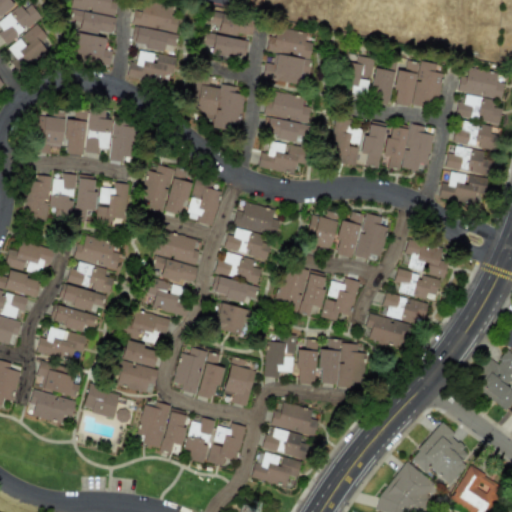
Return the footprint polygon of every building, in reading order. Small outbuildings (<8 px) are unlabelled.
[(0,0),(0,12),(11,4),(7,0),(0,0)] [(22,0),(0,20),(0,38),(6,45),(38,16),(23,0),(22,0)] [(114,17),(112,17),(115,0),(69,0),(68,7),(70,8),(66,28),(110,36),(114,17)] [(175,17),(169,16),(170,5),(133,1),(130,26),(174,31),(175,17)] [(215,32),(234,37),(234,34),(245,37),(249,19),(210,10),(207,23),(217,25),(215,32)] [(5,48),(13,57),(8,62),(17,72),(43,48),(38,42),(44,36),(33,24),(5,48)] [(161,51),(163,44),(173,46),(175,35),(132,25),(128,43),(161,51)] [(260,78),(296,84),(298,71),(305,73),(310,42),(303,41),(304,32),(270,26),(266,50),(272,52),(270,63),(263,62),(260,78)] [(107,65),(110,50),(101,49),(103,38),(75,33),(70,58),(107,65)] [(245,41),(204,33),(200,52),(242,60),(245,41)] [(155,54),(154,62),(150,62),(151,53),(136,51),(134,63),(127,61),(125,76),(169,83),(173,56),(155,54)] [(372,59),(356,55),(354,63),(351,63),(344,92),(364,97),(372,59)] [(372,68),(369,102),(387,104),(392,60),(383,59),(382,69),(372,68)] [(440,74),(432,73),(434,64),(404,59),(403,68),(396,67),(390,102),(435,109),(440,74)] [(496,124),(499,108),(489,107),(490,98),(498,100),(502,82),(494,81),(496,72),(466,67),(464,78),(457,76),(455,92),(463,93),(462,103),(455,101),(453,116),(496,124)] [(241,95),(232,94),(233,86),(218,84),(217,86),(207,84),(208,77),(194,74),(188,114),(211,118),(210,128),(234,132),(241,95)] [(270,101),(263,100),(261,116),(305,122),(307,107),(300,106),(302,96),(272,92),(270,101)] [(34,115),(32,152),(47,153),(47,147),(60,147),(61,110),(47,109),(47,116),(34,115)] [(133,123),(102,120),(103,112),(72,109),(71,120),(64,119),(60,153),(81,155),(81,152),(96,154),(96,148),(107,149),(106,161),(121,162),(121,156),(130,157),(133,123)] [(304,126),(264,116),(260,134),(292,142),(294,135),(302,136),(304,126)] [(382,123),(362,120),(361,129),(347,127),(348,120),(332,117),(326,161),(376,168),(382,123)] [(490,126),(455,120),(451,143),(493,150),(496,135),(488,133),(490,126)] [(431,135),(422,133),(423,126),(407,124),(406,129),(386,126),(380,166),(398,169),(398,168),(416,171),(417,163),(426,164),(431,135)] [(301,164),(304,148),(267,140),(265,153),(258,152),(255,167),(291,174),(294,162),(301,164)] [(442,168),(485,175),(487,160),(480,158),(481,150),(446,145),(442,168)] [(144,171),(137,207),(180,216),(187,182),(182,181),(184,170),(155,164),(153,173),(144,171)] [(436,197),(479,205),(484,177),(441,170),(436,197)] [(43,220),(45,207),(54,208),(53,215),(69,217),(71,198),(73,175),(59,173),(59,179),(49,178),(49,177),(25,174),(21,218),(43,220)] [(83,220),(84,209),(90,210),(94,177),(76,175),(70,219),(83,220)] [(210,181),(193,177),(184,219),(211,225),(218,191),(208,188),(210,181)] [(97,187),(93,224),(109,225),(110,218),(122,219),(126,184),(111,182),(111,188),(97,187)] [(270,218),(272,209),(243,202),(240,212),(234,211),(230,224),(273,236),(277,220),(270,218)] [(379,256),(385,227),(377,226),(379,217),(348,210),(346,222),(339,220),(332,253),(350,258),(351,255),(366,259),(367,253),(379,256)] [(301,250),(313,253),(315,246),(326,249),(334,220),(310,214),(301,250)] [(264,259),(268,244),(258,242),(260,234),(233,227),(231,235),(224,233),(221,248),(264,259)] [(194,265),(199,239),(162,232),(161,238),(155,236),(147,276),(181,282),(182,281),(192,283),(195,265),(194,265)] [(75,242),(71,258),(113,270),(118,253),(110,251),(112,243),(83,235),(80,243),(75,242)] [(440,247),(405,239),(399,266),(420,271),(419,275),(394,269),(391,282),(397,283),(395,293),(424,299),(425,294),(433,296),(438,278),(441,279),(445,263),(437,261),(440,247)] [(51,249),(17,241),(15,251),(6,249),(2,266),(44,276),(51,249)] [(251,259),(218,250),(212,272),(254,284),(258,268),(250,266),(251,259)] [(64,282),(107,293),(111,278),(102,276),(104,269),(70,260),(64,282)] [(325,275),(283,264),(272,306),(308,316),(310,306),(316,307),(325,275)] [(39,279),(5,271),(4,277),(0,276),(0,289),(34,298),(39,279)] [(256,288),(213,274),(208,290),(217,293),(216,296),(240,303),(243,296),(252,299),(256,288)] [(357,281),(329,274),(318,317),(334,321),(336,314),(348,317),(357,281)] [(182,316),(188,288),(148,278),(142,301),(149,303),(148,308),(182,316)] [(89,304),(100,307),(103,295),(60,284),(55,301),(88,310),(89,304)] [(0,314),(19,320),(25,297),(0,290),(0,314)] [(424,301),(382,294),(380,306),(384,307),(382,317),(421,324),(424,301)] [(237,335),(245,310),(218,302),(210,327),(237,335)] [(78,331),(81,324),(92,327),(95,316),(52,304),(48,319),(61,323),(60,326),(78,331)] [(163,334),(167,319),(127,308),(119,335),(153,344),(156,332),(163,334)] [(365,340),(403,349),(409,324),(366,314),(363,327),(368,328),(365,340)] [(18,320),(0,316),(0,341),(12,344),(18,320)] [(511,350),(511,320),(503,347),(511,350)] [(37,337),(34,352),(69,360),(71,350),(80,352),(84,336),(47,327),(44,339),(37,337)] [(263,341),(262,376),(290,377),(292,335),(277,334),(277,342),(263,341)] [(294,349),(293,383),(312,384),(314,340),(303,340),(303,350),(294,349)] [(314,382),(333,384),(333,386),(359,389),(364,353),(355,351),(356,343),(326,340),(324,349),(319,349),(314,382)] [(111,384),(143,393),(146,383),(152,384),(155,370),(152,369),(157,350),(122,341),(111,384)] [(178,352),(169,388),(212,399),(220,367),(215,366),(218,354),(188,347),(186,355),(178,352)] [(473,387),(503,410),(511,398),(511,391),(505,386),(509,381),(511,383),(511,350),(507,347),(494,363),(486,357),(471,377),(477,381),(473,387)] [(229,403),(245,406),(252,370),(242,368),(244,360),(229,357),(221,393),(231,395),(229,403)] [(0,405),(1,406),(2,399),(10,401),(17,372),(7,370),(9,363),(0,360),(0,405)] [(65,367),(37,361),(34,376),(41,377),(39,390),(74,398),(77,384),(70,383),(72,376),(64,374),(65,367)] [(117,393),(86,385),(80,409),(111,417),(117,393)] [(73,401),(30,390),(27,403),(31,404),(28,415),(60,423),(62,415),(69,417),(73,401)] [(143,401),(134,433),(143,435),(140,445),(169,453),(172,443),(178,445),(186,412),(143,401)] [(271,410),(267,425),(311,436),(315,420),(308,418),(310,409),(281,402),(278,412),(271,410)] [(213,422),(192,414),(180,448),(189,451),(186,459),(199,463),(213,422)] [(407,460),(423,473),(427,469),(446,484),(463,465),(459,461),(467,452),(448,437),(452,432),(438,421),(407,460)] [(204,462),(220,466),(222,457),(234,460),(243,427),(228,422),(226,429),(213,425),(204,462)] [(299,435),(266,426),(260,448),(302,459),(306,444),(298,442),(299,435)] [(294,478),(298,461),(262,452),(259,464),(252,462),(248,477),(282,486),(285,476),(294,478)] [(372,504),(383,511),(418,511),(437,486),(403,462),(372,504)] [(466,511),(465,511),(483,511),(499,484),(466,466),(447,501),(466,511)]
